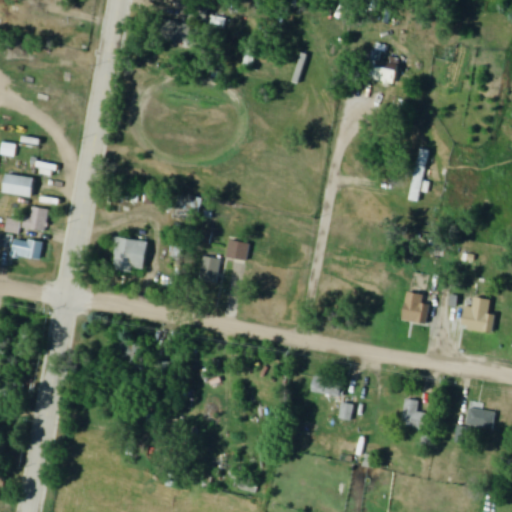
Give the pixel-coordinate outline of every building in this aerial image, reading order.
[(166,21),(162,44),(193,50),(197,27),(166,21)] [(255,49),(245,49),(245,70),(255,70),(255,49)] [(384,55),(378,53),(370,81),(396,89),(404,64),(383,57),(384,55)] [(421,203),(430,152),(420,150),(411,201),(421,203)] [(60,168),(40,162),(37,173),(57,178),(60,168)] [(8,175),(4,193),(32,198),(35,180),(8,175)] [(47,233),(50,211),(33,208),(32,218),(27,217),(25,230),(47,233)] [(116,271),(148,273),(149,242),(117,240),(116,271)] [(232,241),(229,258),(248,262),(251,245),(232,241)] [(44,260),(44,242),(16,242),(16,260),(44,260)] [(201,283),(221,285),(223,259),(204,257),(201,283)] [(426,305),(427,296),(409,293),(405,324),(428,327),(431,306),(426,305)] [(467,308),(466,332),(496,334),(497,316),(492,316),(493,300),(476,300),(476,309),(467,308)] [(148,346),(120,340),(115,366),(154,373),(153,377),(169,380),(172,364),(156,361),(155,368),(144,366),(148,346)] [(0,386),(0,401),(14,404),(19,380),(2,377),(0,386)] [(346,383),(316,379),(314,395),(344,400),(346,383)] [(429,416),(420,414),(422,403),(408,401),(403,428),(426,432),(429,416)] [(344,405),(341,420),(352,422),(356,407),(344,405)] [(471,409),(468,425),(494,430),(497,414),(471,409)] [(458,428),(456,442),(463,443),(466,429),(458,428)]
